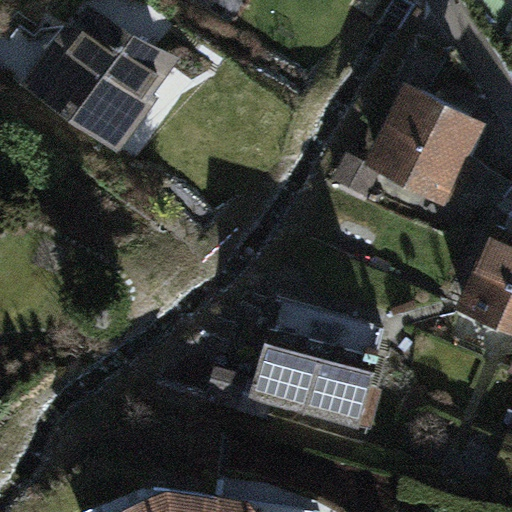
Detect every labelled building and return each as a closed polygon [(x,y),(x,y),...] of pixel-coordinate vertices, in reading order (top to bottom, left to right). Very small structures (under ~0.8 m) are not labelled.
[(131,0),(73,0),(28,67),(135,140),(199,46),(131,0)] [(455,212),(493,130),(413,93),(375,176),(455,212)] [(511,241),(503,238),(468,322),(511,339),(511,241)] [(385,335),(279,308),(254,407),(360,434),(385,335)] [(214,511),(216,507),(217,495),(152,488),(104,511),(214,511)]
